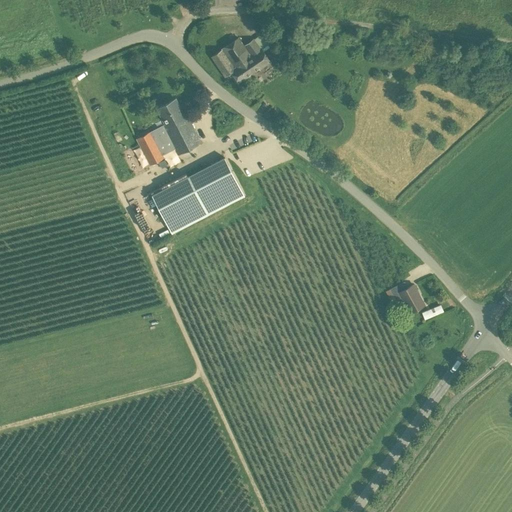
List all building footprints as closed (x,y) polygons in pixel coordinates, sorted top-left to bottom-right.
[(263,32),(256,35),(262,46),(268,43),(263,32)] [(299,49),(301,36),(295,35),(293,48),(299,49)] [(244,46),(238,37),(210,57),(225,77),(231,72),(238,83),(259,68),(259,69),(270,62),(253,39),(244,46)] [(184,117),(175,99),(156,109),(165,123),(136,139),(150,165),(164,158),(154,139),(166,133),(178,155),(201,143),(187,115),(184,117)] [(172,233),(244,196),(224,157),(152,194),(172,233)] [(146,184),(128,190),(139,221),(151,217),(145,200),(151,198),(146,184)] [(149,236),(158,232),(153,220),(144,223),(149,236)] [(424,305),(413,284),(398,292),(395,286),(389,289),(395,301),(401,298),(410,313),(424,305)]
